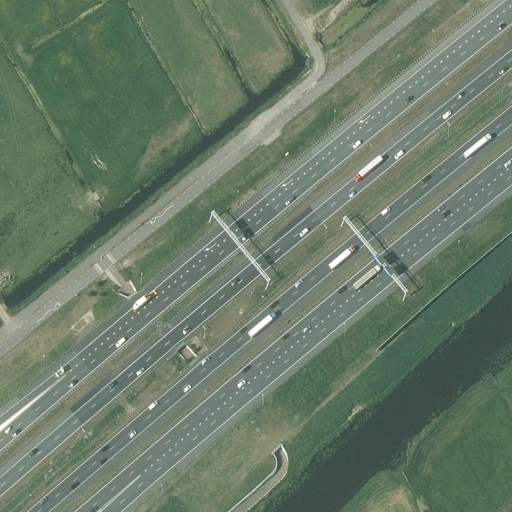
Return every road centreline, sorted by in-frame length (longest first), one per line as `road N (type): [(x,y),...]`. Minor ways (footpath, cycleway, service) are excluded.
road 1 (motorway): [(511,59),(0,488)]
road 2 (motorway): [(38,511),(511,115)]
road 3 (motorway): [(511,16),(70,380)]
road 4 (unclassified): [(430,0),(0,350)]
road 5 (motorway): [(134,470),(511,156)]
